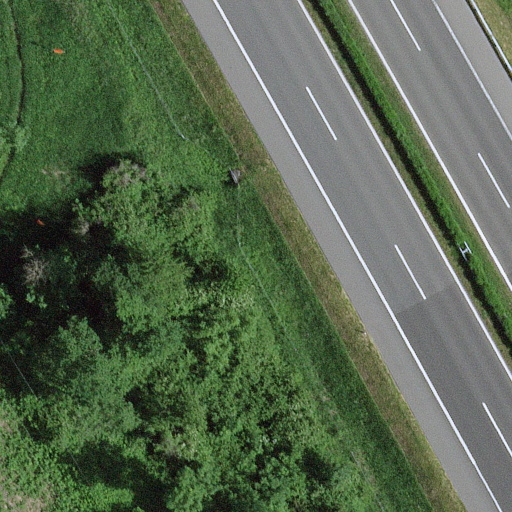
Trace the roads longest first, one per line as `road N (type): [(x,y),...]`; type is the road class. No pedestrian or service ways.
road 1 (motorway): [(257,0),(511,454)]
road 2 (motorway): [(511,210),(392,0)]
